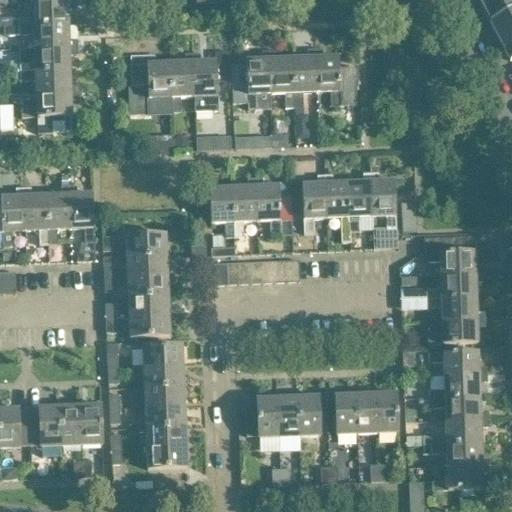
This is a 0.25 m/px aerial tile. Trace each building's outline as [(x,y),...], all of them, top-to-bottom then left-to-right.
[(511,0),(488,0),(478,5),(489,25),(511,12),(511,0)] [(21,19),(17,20),(18,28),(68,27),(67,12),(76,12),(76,4),(67,5),(32,6),(20,6),(21,19)] [(511,12),(489,25),(499,43),(511,36),(511,12)] [(68,27),(18,28),(18,39),(33,38),(34,51),(77,50),(77,43),(68,43),(68,27)] [(18,39),(18,28),(8,29),(8,39),(18,39)] [(511,36),(499,43),(510,63),(511,61),(511,36)] [(20,75),(70,73),(69,58),(78,58),(77,50),(34,51),(34,65),(19,65),(20,75)] [(307,61),(292,61),(294,111),(303,111),(302,96),(316,95),(314,52),(307,52),(307,61)] [(322,52),(314,52),(316,95),(330,95),(330,109),(340,109),(338,60),(322,61),(322,52)] [(257,98),(270,97),(269,54),(261,54),(261,63),(246,63),(248,113),(258,113),(257,98)] [(294,111),(292,61),(277,62),(276,54),(269,54),(270,97),(284,96),(285,112),(293,111),(293,121),(295,121),(294,111)] [(192,57),(194,100),(194,115),(218,114),(216,64),(200,65),(200,56),(192,57)] [(180,100),(194,100),(192,57),(184,57),(185,66),(170,66),(172,116),(181,115),(180,100)] [(172,116),(170,66),(155,67),(154,58),(130,59),(131,89),(134,89),(135,108),(148,108),(147,102),(162,101),(162,116),(172,116)] [(35,97),(79,96),(78,88),(70,88),(70,73),(20,75),(20,84),(35,83),(35,97)] [(79,96),(35,97),(36,110),(21,111),(21,121),(71,119),(71,104),(79,103),(79,96)] [(0,106),(0,129),(14,130),(13,106),(0,106)] [(358,220),(371,220),(370,176),(362,177),(363,185),(347,186),(350,246),(350,236),(359,236),(358,220)] [(370,176),(371,220),(385,219),(386,234),(396,234),(394,184),(378,185),(377,176),(370,176)] [(313,222),(326,222),(324,178),(316,179),(317,187),(301,188),(303,238),(313,238),(313,222)] [(350,246),(347,186),(332,187),(332,178),(324,178),(326,222),(340,221),(341,246),(350,246)] [(243,226),(255,225),(253,181),(247,182),(247,191),(231,191),(233,241),(243,241),(243,226)] [(253,181),(255,225),(271,224),(271,239),(280,239),(278,189),(263,190),(262,181),(253,181)] [(233,241),(231,191),(217,192),(217,183),(208,183),(210,227),(224,226),(225,241),(233,241)] [(56,233),(70,232),(68,189),(61,189),(61,198),(46,198),(48,248),(57,248),(56,233)] [(68,189),(70,232),(84,232),(84,247),(94,246),(92,197),(77,197),(76,189),(68,189)] [(11,235),(24,234),(22,191),(15,191),(15,200),(0,200),(0,207),(2,250),(12,250),(11,235)] [(48,248),(46,198),(31,199),(30,191),(22,191),(24,234),(38,234),(39,249),(48,248)] [(126,260),(166,258),(165,237),(125,239),(126,260)] [(440,279),(483,277),(483,269),(474,270),(473,239),(424,241),(424,255),(424,265),(439,265),(440,279)] [(112,240),(102,240),(102,255),(113,254),(112,240)] [(210,260),(234,259),(233,250),(210,251),(210,260)] [(127,281),(167,279),(166,258),(126,260),(127,281)] [(104,282),(114,281),(113,260),(103,260),(104,282)] [(274,287),(287,286),(286,264),(273,265),(274,287)] [(286,264),(287,286),(299,286),(299,264),(286,264)] [(250,288),(262,287),(261,265),(249,266),(250,288)] [(262,287),(274,287),(273,265),(261,265),(262,287)] [(227,289),(238,288),(237,266),(226,267),(227,289)] [(238,288),(250,288),(249,266),(237,266),(238,288)] [(214,289),(227,289),(226,267),(213,268),(214,289)] [(3,276),(3,297),(16,297),(15,275),(3,276)] [(400,302),(475,300),(475,285),(483,285),(483,277),(440,279),(440,292),(425,292),(425,291),(400,293),(400,302)] [(128,300),(167,298),(167,279),(127,281),(128,300)] [(114,281),(104,282),(104,296),(114,295),(114,281)] [(129,320),(168,319),(167,298),(128,300),(129,320)] [(441,325),(485,323),(484,315),(476,315),(475,300),(400,302),(401,313),(426,312),(426,311),(441,310),(441,325)] [(105,321),(115,321),(115,306),(105,307),(105,321)] [(168,319),(129,320),(130,341),(169,340),(168,319)] [(115,321),(105,321),(106,336),(116,336),(115,321)] [(485,323),(441,325),(442,338),(427,338),(427,348),(477,346),(476,330),(485,330),(485,323)] [(143,372),(182,370),(181,349),(142,350),(143,372)] [(413,354),(402,354),(403,369),(413,369),(413,354)] [(443,380),(487,378),(486,370),(478,370),(477,354),(428,356),(428,365),(443,365),(443,380)] [(107,373),(117,373),(117,357),(107,358),(107,373)] [(144,392),(183,390),(182,370),(143,372),(144,392)] [(117,373),(107,373),(108,387),(118,386),(117,373)] [(430,393),(429,393),(430,402),(479,400),(478,386),(487,385),(487,378),(447,379),(443,380),(444,393),(430,393)] [(144,411),(184,409),(183,390),(144,392),(144,411)] [(108,412),(119,412),(118,397),(108,398),(108,412)] [(374,397),(355,398),(356,438),(376,437),(374,397)] [(374,397),(376,437),(397,436),(396,397),(374,397)] [(336,438),(356,438),(355,398),(334,399),(336,438)] [(278,441),(298,440),(297,400),(277,401),(278,441)] [(297,400),(298,440),(319,439),(318,400),(297,400)] [(445,425),(488,423),(488,415),(479,416),(479,400),(430,402),(430,409),(430,411),(444,410),(445,425)] [(258,441),(278,441),(277,401),(256,402),(257,411),(244,411),(245,439),(258,439),(258,441)] [(78,409),(80,448),(102,448),(100,408),(78,409)] [(60,449),(80,448),(78,409),(58,410),(60,449)] [(145,432),(185,430),(184,409),(144,411),(145,432)] [(60,459),(60,449),(58,410),(38,411),(38,415),(27,415),(28,449),(40,448),(40,450),(42,450),(42,460),(60,459)] [(28,449),(27,415),(18,415),(18,412),(0,412),(0,451),(19,451),(19,449),(28,449)] [(119,412),(108,412),(109,427),(119,426),(119,418),(119,412)] [(431,448),(480,447),(480,431),(488,431),(488,423),(445,425),(445,438),(422,439),(422,448),(431,447),(431,448)] [(146,452),(186,451),(185,430),(145,432),(146,452)] [(110,453),(120,453),(119,438),(110,438),(110,453)] [(446,470),(490,469),(489,461),(481,461),(480,447),(431,448),(431,456),(446,455),(446,470)] [(186,451),(146,452),(147,471),(147,472),(170,471),(186,471),(186,451)] [(120,453),(110,453),(111,468),(121,467),(120,453)] [(73,481),(81,481),(80,464),(73,465),(73,481)] [(80,464),(81,481),(91,481),(90,464),(80,464)] [(370,485),(378,485),(377,468),(369,469),(370,485)] [(377,468),(378,485),(387,485),(387,468),(377,468)] [(490,469),(446,470),(447,484),(432,485),(432,494),(482,492),(481,476),(490,476),(490,469)] [(321,487),(329,487),(329,470),(320,471),(321,487)] [(329,470),(329,487),(338,487),(337,470),(329,470)] [(16,484),(16,471),(0,471),(0,478),(0,485),(16,484)] [(147,471),(138,472),(139,491),(170,490),(170,471),(147,472),(147,471)] [(272,489),(280,489),(279,472),(271,473),(272,489)] [(279,472),(280,489),(289,489),(288,472),(279,472)]
